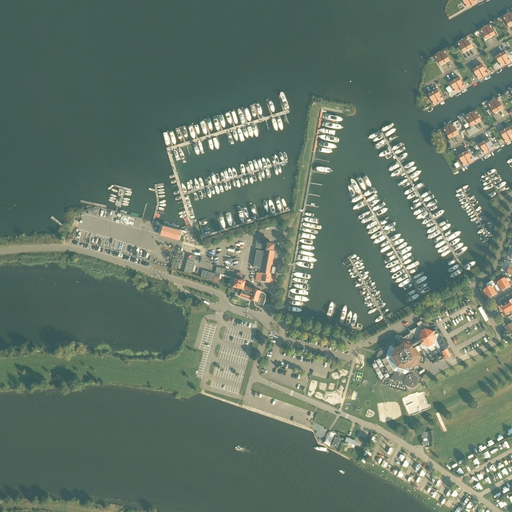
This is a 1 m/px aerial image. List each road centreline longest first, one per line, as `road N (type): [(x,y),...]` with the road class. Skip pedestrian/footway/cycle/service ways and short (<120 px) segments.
road 1 (unclassified): [(498,511),(385,433),(259,379),(269,319)]
road 2 (unclassified): [(269,319),(365,343),(490,272),(511,206)]
road 3 (unclassified): [(175,280),(78,248),(0,251)]
